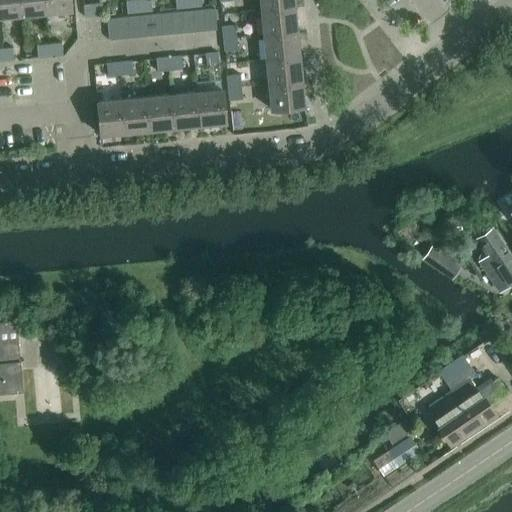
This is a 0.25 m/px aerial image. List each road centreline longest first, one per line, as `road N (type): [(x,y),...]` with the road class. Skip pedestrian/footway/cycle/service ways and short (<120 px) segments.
road 1 (residential): [(0,180),(327,142),(386,111),(511,7)]
road 2 (tertiary): [(406,511),(511,440)]
